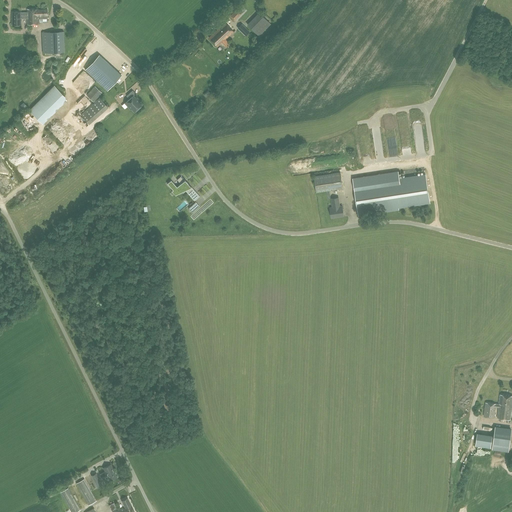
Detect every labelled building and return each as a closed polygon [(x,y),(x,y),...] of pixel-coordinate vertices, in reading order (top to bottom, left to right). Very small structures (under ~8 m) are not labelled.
[(229,16),(235,21),(243,12),(238,7),(229,16)] [(27,9),(27,24),(39,24),(39,19),(48,18),(47,9),(38,9),(27,9)] [(21,18),(27,18),(27,12),(21,12),(12,12),(12,25),(21,25),(21,18)] [(247,24),(259,36),(271,24),(259,12),(247,24)] [(222,42),(226,47),(229,44),(225,39),(233,32),(225,23),(209,37),(217,46),(222,42)] [(250,31),(242,24),(238,28),(246,35),(250,31)] [(42,32),(43,53),(48,52),(64,52),(64,31),(47,32),(42,32)] [(99,54),(85,70),(107,90),(121,75),(99,54)] [(84,70),(73,81),(76,84),(86,72),(84,70)] [(29,110),(43,124),(68,99),(54,85),(29,110)] [(87,95),(94,102),(102,92),(95,86),(87,95)] [(133,95),(135,93),(133,90),(128,94),(130,97),(126,102),(128,105),(127,106),(130,109),(131,108),(134,111),(142,105),(133,95)] [(89,107),(80,97),(73,103),(83,113),(89,107)] [(81,115),(89,124),(108,107),(100,98),(81,115)] [(76,156),(83,151),(80,147),(73,151),(76,156)] [(353,180),(357,203),(359,216),(385,212),(399,210),(399,206),(430,202),(426,174),(400,177),(399,171),(353,177),(353,180)] [(314,176),(316,192),(343,188),(340,172),(314,176)] [(190,192),(188,191),(190,190),(192,188),(185,180),(181,176),(177,179),(180,183),(177,186),(171,180),(167,183),(173,190),(172,191),(175,195),(185,190),(194,200),(200,196),(197,193),(193,196),(190,192)] [(341,216),(340,214),(343,214),(342,206),(338,206),(337,203),(339,203),(338,197),(331,198),(332,204),(334,203),(335,207),(330,208),(331,217),(341,216)] [(188,208),(192,212),(199,206),(196,202),(188,208)] [(213,225),(206,216),(199,222),(204,228),(207,225),(210,228),(213,225)] [(497,418),(510,420),(511,406),(511,395),(501,394),(499,404),(486,402),(484,416),(494,417),(496,407),(499,407),(497,418)] [(495,427),(492,449),(508,451),(511,429),(495,427)] [(477,433),(476,443),(475,445),(491,447),(493,436),(477,433)] [(103,467),(109,480),(117,477),(111,464),(103,467)] [(96,473),(91,475),(97,488),(102,485),(96,473)] [(76,483),(89,505),(96,500),(84,479),(76,483)] [(61,492),(72,511),(76,511),(80,510),(68,488),(61,492)] [(114,511),(134,511),(131,504),(130,504),(127,498),(122,500),(125,507),(114,511)]
